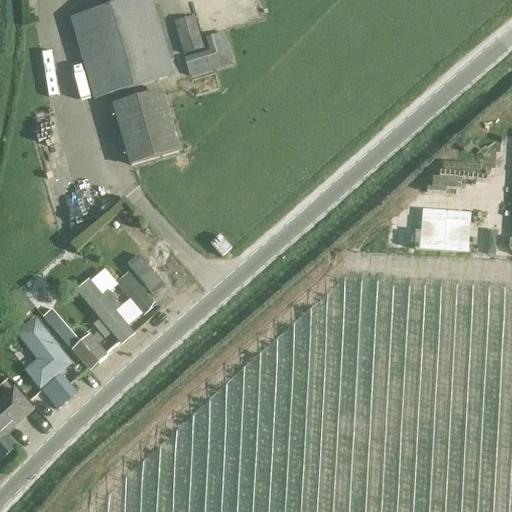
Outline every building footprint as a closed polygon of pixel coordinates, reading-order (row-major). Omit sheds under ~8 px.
[(176,63),(170,64),(151,0),(145,0),(72,21),(95,100),(174,77),(180,75),(176,63)] [(195,18),(174,24),(184,56),(204,50),(195,18)] [(186,65),(190,77),(232,65),(223,34),(211,38),(216,56),(186,65)] [(161,94),(114,108),(131,167),(178,153),(161,94)] [(222,258),(231,249),(220,237),(211,246),(222,258)] [(112,299),(106,304),(90,286),(79,295),(122,344),(132,336),(127,329),(115,314),(121,309),(112,299)] [(138,286),(125,296),(142,316),(154,306),(138,286)] [(50,288),(35,290),(37,303),(52,302),(50,288)] [(8,306),(5,309),(12,317),(16,314),(19,317),(28,309),(20,301),(11,309),(8,306)] [(90,337),(80,346),(65,329),(58,335),(91,372),(108,357),(90,337)] [(21,340),(39,362),(25,373),(41,392),(64,373),(52,359),(56,355),(49,347),(44,351),(30,333),(21,340)] [(77,395),(64,379),(62,377),(43,393),(51,403),(57,397),(64,406),(77,395)] [(5,436),(14,428),(33,412),(14,391),(0,402),(0,464),(17,449),(5,436)]
